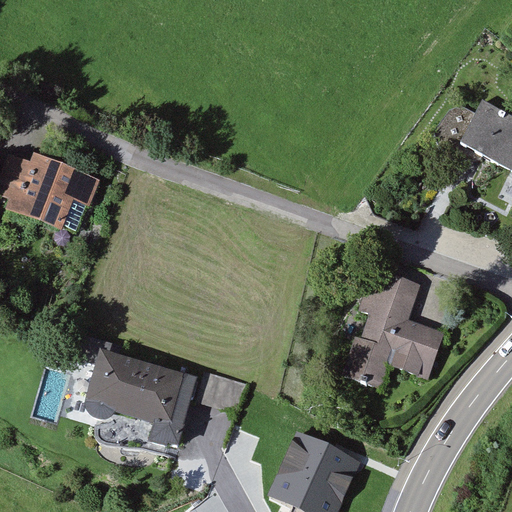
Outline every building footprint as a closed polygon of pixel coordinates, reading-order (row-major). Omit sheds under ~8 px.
[(511,119),(482,105),(463,145),(511,168),(511,211),(509,217),(511,218),(511,119)] [(99,185),(17,151),(0,191),(0,200),(78,233),(99,185)] [(417,291),(378,276),(342,376),(381,390),(388,369),(426,383),(442,338),(405,324),(417,291)] [(194,375),(104,351),(87,413),(177,437),(194,375)] [(227,408),(232,380),(206,375),(201,404),(227,408)] [(296,434),(267,496),(302,511),(340,511),(363,465),(296,434)]
